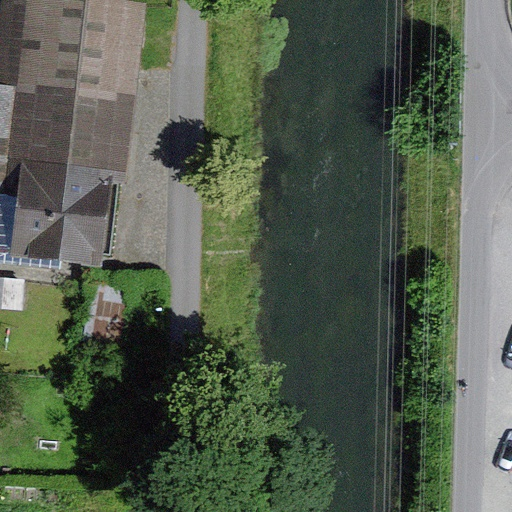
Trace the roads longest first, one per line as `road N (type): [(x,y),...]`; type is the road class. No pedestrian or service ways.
road 1 (unclassified): [(192,0),(182,511)]
road 2 (residential): [(484,84),(475,511)]
